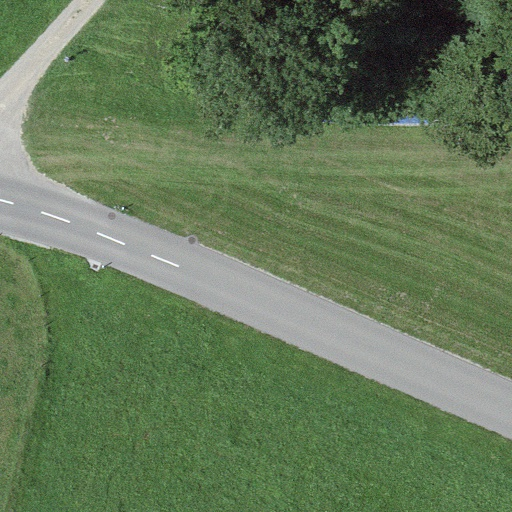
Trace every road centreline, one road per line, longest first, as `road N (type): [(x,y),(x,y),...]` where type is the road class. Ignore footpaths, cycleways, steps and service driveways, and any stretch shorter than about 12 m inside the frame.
road 1 (unclassified): [(0,193),(511,414)]
road 2 (track): [(97,0),(0,115)]
